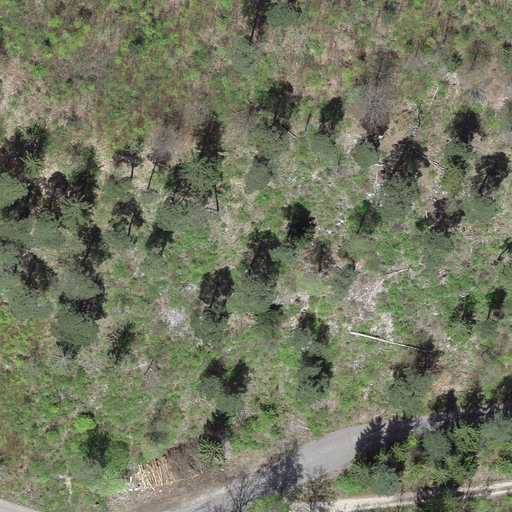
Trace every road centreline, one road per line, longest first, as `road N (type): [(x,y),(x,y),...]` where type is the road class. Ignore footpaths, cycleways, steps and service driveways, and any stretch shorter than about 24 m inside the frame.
road 1 (unclassified): [(511,408),(338,445),(210,511)]
road 2 (track): [(216,509),(303,509),(511,486)]
